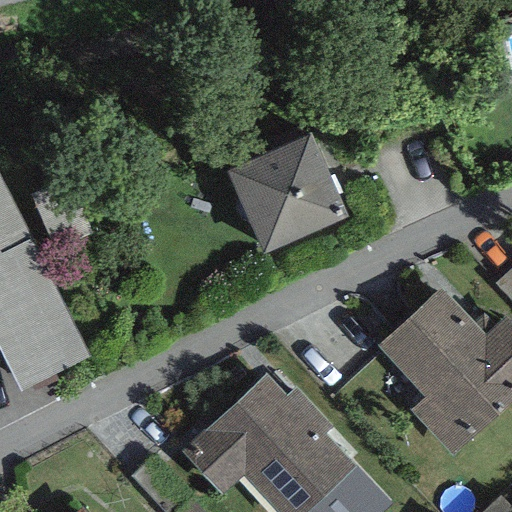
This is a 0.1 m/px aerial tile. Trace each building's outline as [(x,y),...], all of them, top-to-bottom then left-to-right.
[(311,120),(226,158),(265,243),(349,205),(311,120)] [(0,339),(21,381),(88,350),(0,163),(0,339)] [(440,280),(378,338),(427,391),(414,403),(452,444),(511,388),(511,317),(505,310),(485,329),(440,280)] [(264,366),(180,443),(221,488),(243,468),(284,511),(300,511),(357,460),(326,426),(334,418),(297,378),(285,389),(264,366)] [(66,511),(93,511),(82,499),(66,511)]
